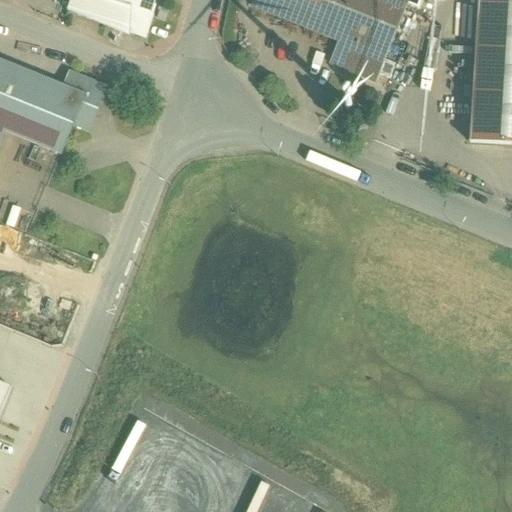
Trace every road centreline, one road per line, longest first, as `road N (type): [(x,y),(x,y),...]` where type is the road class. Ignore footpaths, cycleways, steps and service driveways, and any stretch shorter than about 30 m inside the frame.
road 1 (unclassified): [(186,96),(83,367),(16,511)]
road 2 (residential): [(186,96),(511,235)]
road 3 (residential): [(186,96),(0,15)]
